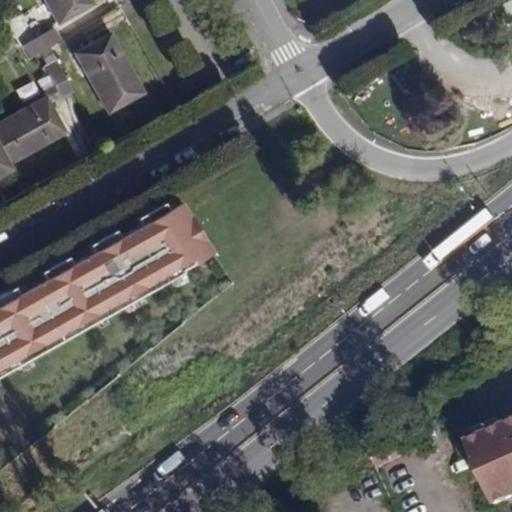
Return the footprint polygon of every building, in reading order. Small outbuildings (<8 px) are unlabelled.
[(91,5),(88,0),(43,0),(57,23),(91,5)] [(39,52),(47,47),(58,41),(49,26),(23,39),(38,53),(39,52)] [(6,33),(11,45),(22,40),(16,28),(6,33)] [(0,50),(11,45),(6,33),(0,35),(0,50)] [(141,94),(109,35),(74,54),(107,112),(141,94)] [(64,38),(58,41),(47,47),(54,60),(71,51),(64,38)] [(46,65),(54,60),(47,47),(39,52),(46,65)] [(42,67),(57,98),(70,91),(55,61),(42,67)] [(0,121),(0,157),(4,165),(63,133),(43,98),(0,121)] [(175,195),(160,203),(164,210),(179,202),(175,195)] [(0,372),(212,254),(179,202),(164,210),(160,203),(133,218),(137,225),(115,238),(111,230),(84,246),(88,253),(66,265),(62,258),(35,274),(39,281),(17,293),(14,286),(0,293),(0,372)] [(511,420),(466,440),(495,503),(511,495),(511,420)] [(388,427),(367,443),(377,464),(400,453),(388,427)]
